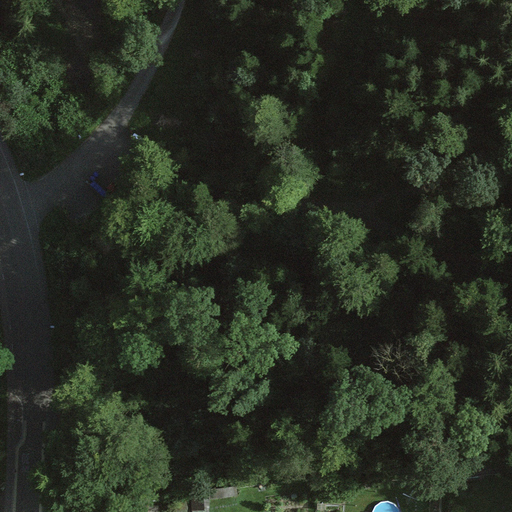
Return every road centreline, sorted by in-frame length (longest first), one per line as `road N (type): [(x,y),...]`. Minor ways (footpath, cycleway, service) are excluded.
road 1 (track): [(511,124),(327,183),(249,218),(161,294),(80,393),(30,433)]
road 2 (tertiary): [(0,189),(27,335),(27,511)]
road 3 (track): [(13,235),(120,122),(180,0)]
road 4 (track): [(511,224),(327,183)]
